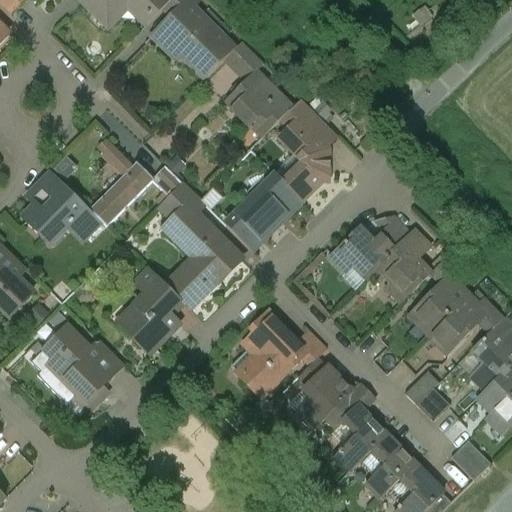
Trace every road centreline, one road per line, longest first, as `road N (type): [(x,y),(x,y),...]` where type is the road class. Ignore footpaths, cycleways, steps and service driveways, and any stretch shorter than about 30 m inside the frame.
road 1 (residential): [(72,472),(272,278)]
road 2 (residential): [(272,278),(444,456)]
road 3 (residential): [(40,156),(72,103),(67,81),(29,64),(8,77),(1,100),(8,124)]
road 4 (unclassified): [(378,163),(425,104),(511,22)]
road 5 (residential): [(272,278),(378,163)]
